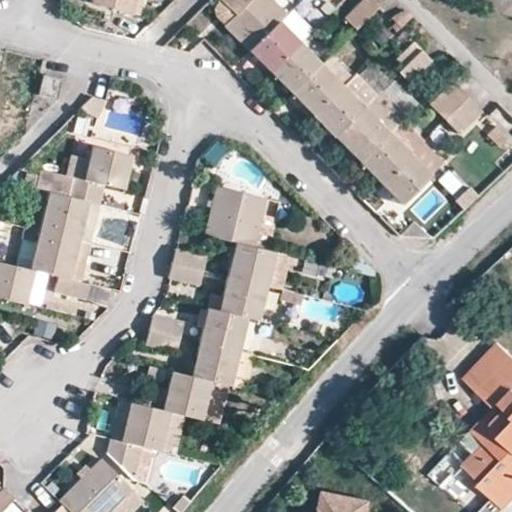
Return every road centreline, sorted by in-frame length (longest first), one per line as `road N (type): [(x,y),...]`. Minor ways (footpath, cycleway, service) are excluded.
road 1 (residential): [(209,91),(177,152),(138,301),(110,336),(26,407)]
road 2 (residential): [(423,287),(225,511)]
road 3 (residential): [(209,91),(259,126),(423,287)]
road 4 (residential): [(92,50),(57,121),(0,170)]
road 5 (residential): [(92,50),(209,91)]
road 6 (residential): [(511,205),(423,287)]
